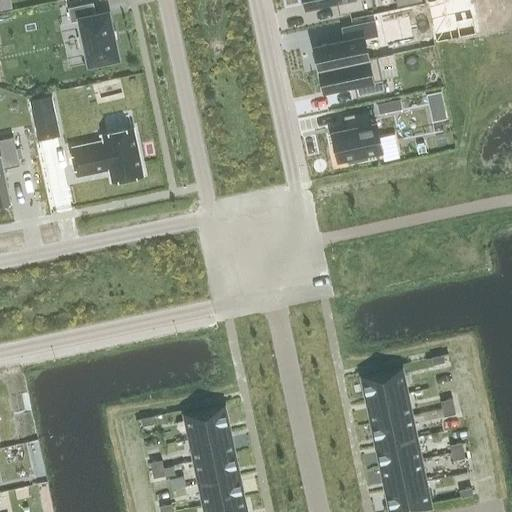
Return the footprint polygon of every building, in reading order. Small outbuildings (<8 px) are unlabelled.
[(303,0),(306,9),(336,2),(339,15),(363,9),(361,0),(303,0)] [(93,2),(67,8),(70,22),(80,20),(89,64),(117,58),(114,43),(115,43),(112,27),(110,28),(107,13),(95,15),(93,2)] [(344,40),(314,46),(319,69),(367,59),(367,58),(363,37),(377,35),(374,21),(341,28),(344,40)] [(367,59),(319,69),(324,92),(354,86),(356,99),(385,93),(382,78),(381,79),(377,56),(367,58),(367,59)] [(87,89),(49,97),(52,109),(90,101),(87,89)] [(400,100),(376,105),(378,115),(402,110),(400,100)] [(332,133),(338,162),(347,160),(348,164),(365,161),(364,157),(382,153),(375,124),(370,125),(368,112),(343,118),(346,130),(332,133)] [(103,141),(71,148),(77,177),(109,170),(111,182),(143,175),(133,128),(102,135),(103,141)] [(0,205),(10,203),(3,168),(18,164),(12,137),(0,139),(0,205)] [(431,357),(432,365),(444,363),(442,355),(431,357)] [(367,402),(406,393),(401,371),(362,379),(367,402)] [(367,402),(372,424),(410,416),(406,393),(367,402)] [(453,407),(452,399),(440,401),(442,409),(453,407)] [(442,409),(443,417),(455,415),(453,407),(442,409)] [(224,409),(185,417),(190,439),(228,431),(224,409)] [(140,419),(142,427),(154,424),(152,416),(140,419)] [(372,424),(376,446),(415,438),(410,416),(372,424)] [(190,439),(194,461),(233,453),(228,431),(190,439)] [(376,446),(381,468),(420,460),(415,438),(376,446)] [(463,451),(461,443),(449,445),(451,453),(463,451)] [(451,453),(452,461),(464,459),(463,451),(451,453)] [(194,461),(199,484),(238,475),(233,453),(194,461)] [(161,460),(150,463),(151,471),(163,468),(161,460)] [(381,468),(386,491),(425,482),(420,460),(381,468)] [(151,471),(153,479),(165,476),(163,468),(151,471)] [(199,484),(204,506),(243,498),(238,475),(199,484)] [(425,482),(386,491),(390,511),(394,511),(429,505),(425,482)] [(470,488),(459,490),(460,498),(472,496),(470,488)] [(245,511),(243,498),(204,506),(205,511),(245,511)]
